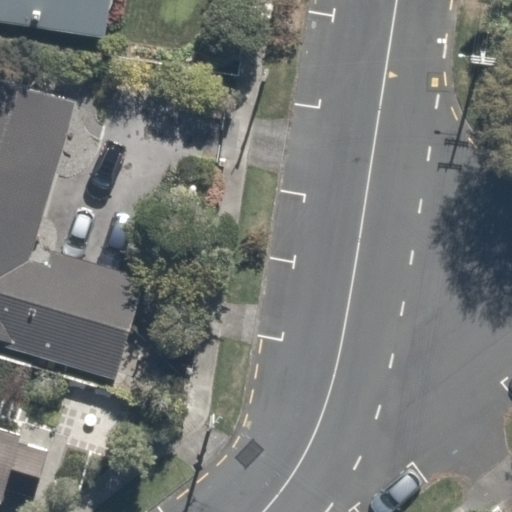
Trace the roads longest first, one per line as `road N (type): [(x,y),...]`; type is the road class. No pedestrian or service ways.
road 1 (residential): [(391,0),(327,417)]
road 2 (residential): [(511,288),(327,417)]
